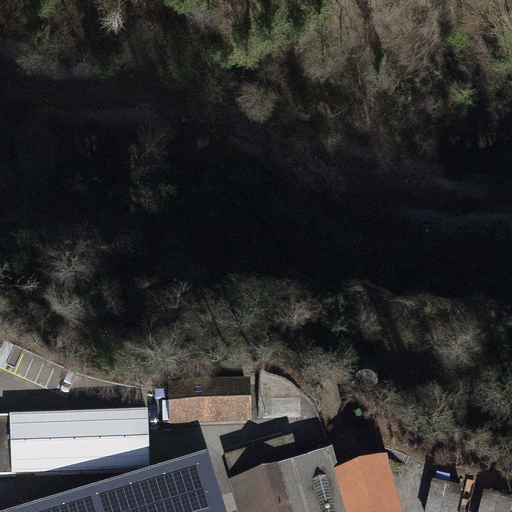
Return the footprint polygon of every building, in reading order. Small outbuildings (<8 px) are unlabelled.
[(390,299),(348,291),(335,362),(377,370),(390,299)] [(254,391),(170,394),(171,426),(255,424),(254,391)] [(145,409),(0,415),(0,473),(147,467),(145,409)] [(226,511),(207,451),(0,511),(343,511),(333,476),(327,454),(229,482),(238,511),(226,511)] [(343,511),(395,511),(381,462),(333,476),(343,511)] [(476,511),(483,484),(468,480),(461,511),(476,511)] [(458,511),(460,500),(431,496),(428,511),(458,511)]
